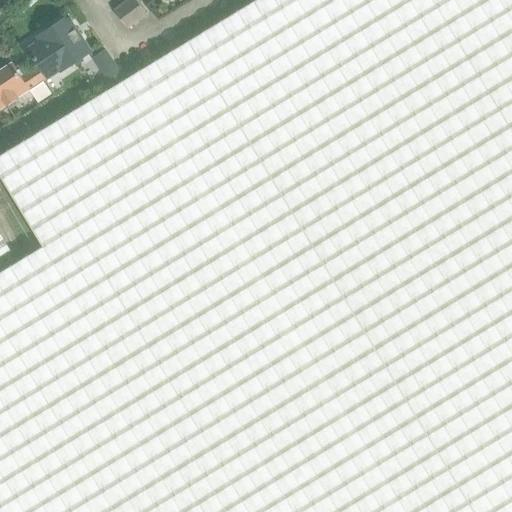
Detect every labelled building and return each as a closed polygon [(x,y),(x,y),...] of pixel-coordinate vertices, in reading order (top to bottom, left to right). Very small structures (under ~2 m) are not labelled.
[(21,261),(0,273),(0,511),(511,511),(511,0),(257,0),(228,18),(0,156),(0,176),(43,248),(41,249),(29,256),(21,261)] [(135,0),(130,0),(114,12),(127,30),(146,15),(135,0)] [(37,38),(41,43),(27,52),(38,68),(38,67),(46,79),(59,71),(61,74),(91,54),(67,18),(37,38)] [(38,67),(38,68),(21,79),(12,65),(0,72),(0,110),(8,105),(10,108),(17,103),(15,100),(30,90),(39,103),(52,94),(43,82),(46,79),(38,67)] [(112,86),(125,77),(119,67),(105,76),(112,86)] [(0,256),(10,250),(0,233),(0,256)]
